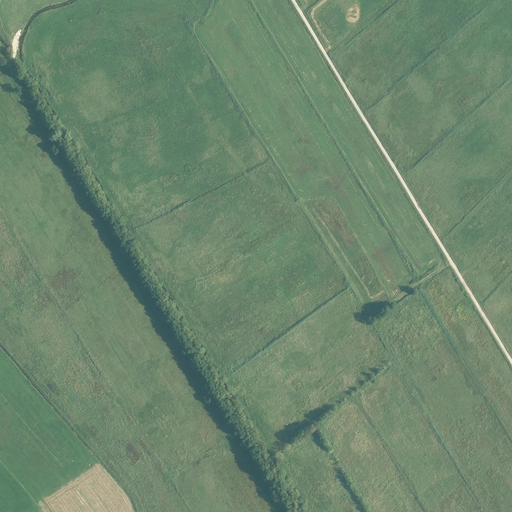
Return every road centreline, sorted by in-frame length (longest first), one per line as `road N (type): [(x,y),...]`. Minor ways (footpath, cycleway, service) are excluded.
road 1 (track): [(283,511),(0,52)]
road 2 (unclassified): [(511,362),(293,0)]
road 3 (track): [(451,262),(373,312),(301,203)]
